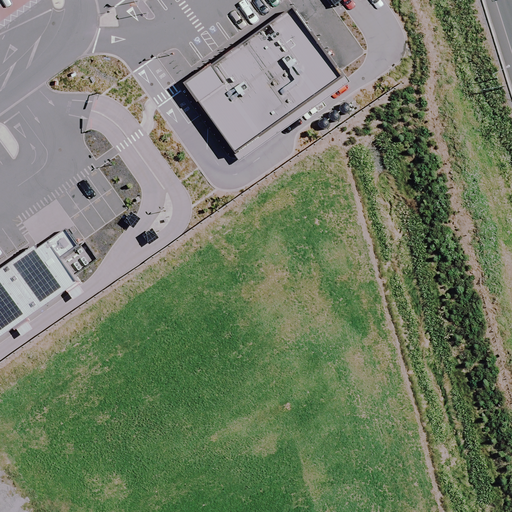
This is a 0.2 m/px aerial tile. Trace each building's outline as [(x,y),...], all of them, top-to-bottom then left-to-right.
[(292,11),(186,88),(238,158),(344,81),(292,11)] [(342,113),(344,114),(346,115),(347,114),(349,113),(350,112),(351,110),(351,109),(350,107),(349,105),(348,104),(346,104),(345,104),(343,104),(341,105),(340,107),(340,109),(340,111),(341,112),(342,113)] [(332,122),(333,123),(335,123),(337,123),(338,122),(340,121),(340,119),(340,117),(340,116),(339,114),(338,113),(336,112),(334,112),(332,113),(331,114),(330,116),(330,117),(330,119),(330,121),(332,122)] [(321,129),(323,130),(325,130),(327,130),(328,129),(329,128),(330,126),(330,124),(330,122),(329,121),(327,120),(326,119),(324,119),(322,120),(321,121),(320,122),(319,124),(319,126),(320,128),(321,129)] [(33,250),(0,272),(0,342),(75,291),(46,249),(37,255),(33,250)]
